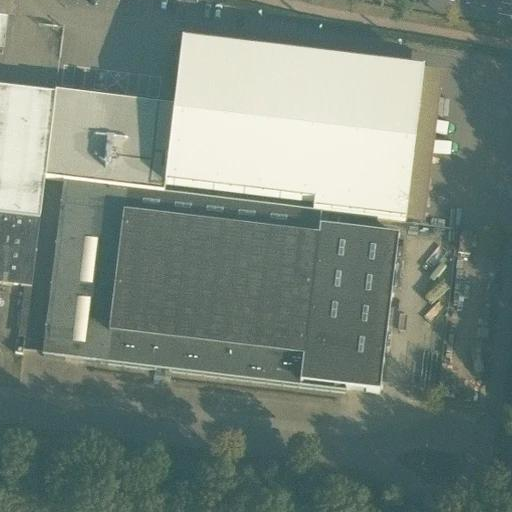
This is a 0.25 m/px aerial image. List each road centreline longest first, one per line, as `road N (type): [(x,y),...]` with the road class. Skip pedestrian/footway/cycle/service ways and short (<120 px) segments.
road 1 (unclassified): [(375,454),(0,409)]
road 2 (unclassified): [(375,454),(425,493),(450,497),(478,469),(478,450),(454,431),(414,435)]
